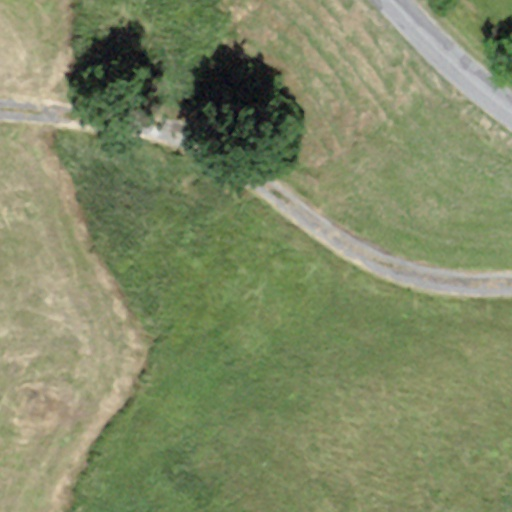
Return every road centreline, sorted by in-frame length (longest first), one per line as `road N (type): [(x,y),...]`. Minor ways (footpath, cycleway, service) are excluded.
road 1 (track): [(0,114),(138,127),(221,158),(393,272),(468,290),(511,288)]
road 2 (unclassified): [(511,117),(382,0)]
